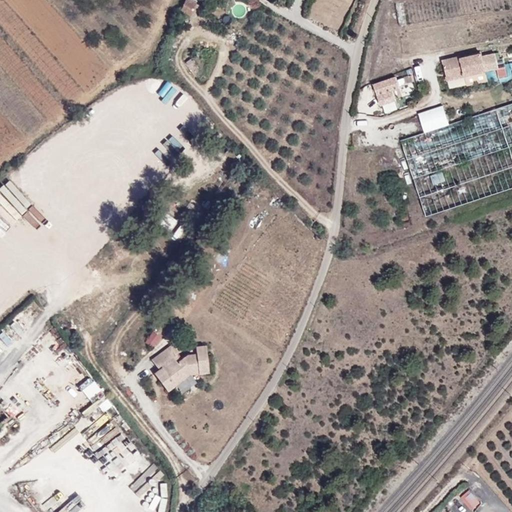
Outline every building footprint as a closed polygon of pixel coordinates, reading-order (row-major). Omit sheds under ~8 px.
[(189,16),(195,4),(188,0),(185,0),(180,11),(189,16)] [(448,89),(487,80),(482,53),(460,58),(459,56),(442,60),(448,89)] [(401,76),(414,72),(412,67),(399,71),(401,76)] [(398,80),(399,85),(412,80),(411,76),(398,80)] [(400,87),(399,85),(398,80),(397,77),(374,85),(378,95),(392,90),(400,87)] [(395,97),(392,90),(378,95),(380,103),(395,97)] [(402,140),(426,216),(487,196),(511,187),(511,103),(449,124),(443,105),(419,113),(425,132),(402,140)] [(198,368),(198,373),(208,372),(206,346),(195,347),(196,354),(187,355),(181,360),(177,363),(166,349),(152,360),(159,370),(162,368),(165,372),(157,378),(167,391),(175,385),(170,379),(176,374),(178,376),(187,369),(198,368)] [(177,363),(181,360),(171,346),(166,349),(177,363)] [(154,374),(157,378),(165,372),(162,368),(159,370),(154,374)] [(189,374),(198,373),(198,368),(187,369),(178,376),(176,374),(170,379),(175,385),(189,374)] [(0,424),(8,417),(0,407),(0,424)] [(471,487),(462,495),(473,509),(482,501),(471,487)]
